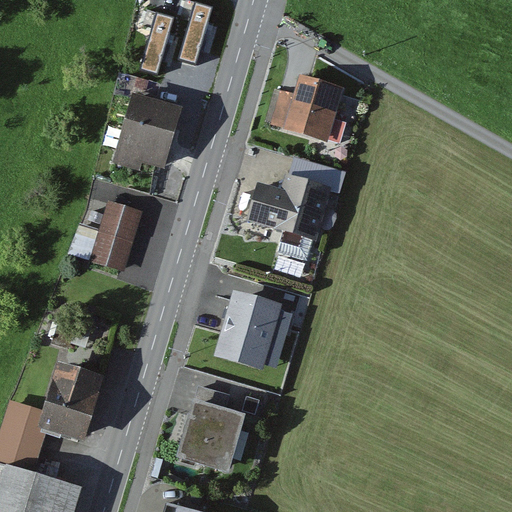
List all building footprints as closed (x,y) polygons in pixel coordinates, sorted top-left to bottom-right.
[(336,94),(293,83),(279,136),(322,147),(336,94)] [(132,98),(117,156),(168,168),(182,110),(132,98)] [(285,176),(279,192),(254,184),(241,223),(311,246),(329,190),(285,176)] [(82,263),(118,273),(135,215),(100,205),(82,263)] [(215,358),(264,373),(284,307),(234,292),(215,358)] [(55,377),(45,414),(39,440),(79,451),(96,388),(55,377)] [(250,418),(192,399),(173,455),(232,474),(250,418)] [(0,402),(0,404),(0,467),(29,475),(39,440),(45,414),(0,402)] [(0,479),(0,511),(64,511),(68,499),(0,479)]
